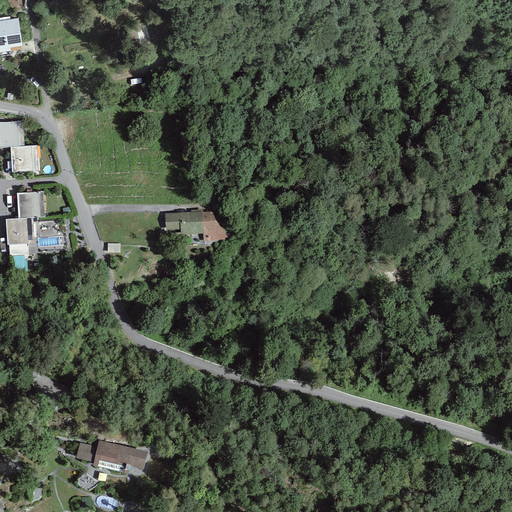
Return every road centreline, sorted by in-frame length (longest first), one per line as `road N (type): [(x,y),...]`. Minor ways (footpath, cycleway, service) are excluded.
road 1 (unclassified): [(132,335),(230,375),(315,390),(511,449)]
road 2 (residential): [(0,106),(35,114),(49,128),(132,335)]
